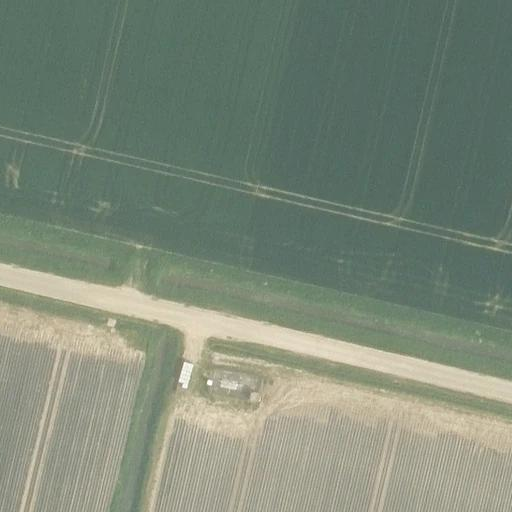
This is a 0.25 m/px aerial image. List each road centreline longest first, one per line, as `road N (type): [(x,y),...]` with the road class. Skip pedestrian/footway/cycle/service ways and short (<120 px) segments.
road 1 (unclassified): [(511,393),(0,276)]
road 2 (track): [(200,321),(156,511)]
